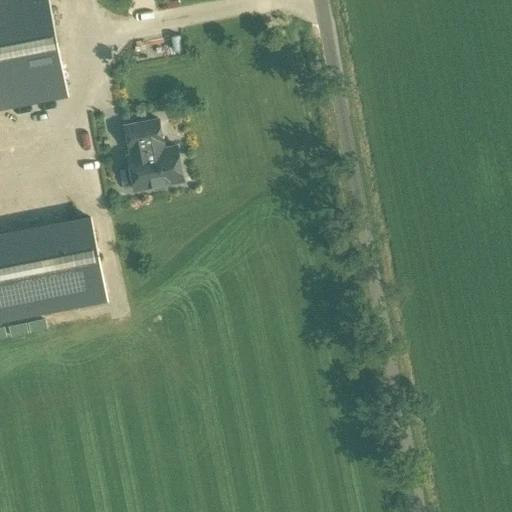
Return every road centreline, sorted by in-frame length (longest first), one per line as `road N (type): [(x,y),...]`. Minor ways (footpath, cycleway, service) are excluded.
road 1 (unclassified): [(407,511),(309,0)]
road 2 (unknown): [(309,0),(101,35),(88,45),(79,119),(24,168),(0,175)]
